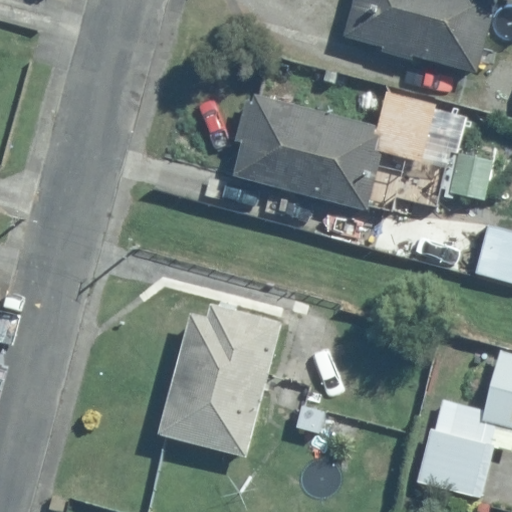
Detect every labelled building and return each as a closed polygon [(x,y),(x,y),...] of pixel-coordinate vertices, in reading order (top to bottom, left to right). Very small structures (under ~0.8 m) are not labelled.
[(354,0),(346,39),(483,69),(498,0),(354,0)] [(412,220),(423,168),(438,103),(391,93),(383,131),(244,100),(234,146),(244,148),(237,181),(412,220)] [(498,158),(463,151),(455,195),(489,202),(498,158)] [(511,227),(491,223),(480,276),(511,282),(511,227)] [(215,320),(194,317),(163,440),(251,463),(286,322),(219,305),(215,320)] [(440,429),(432,427),(419,484),(486,499),(498,449),(511,452),(511,356),(503,354),(491,408),(447,398),(440,429)]
